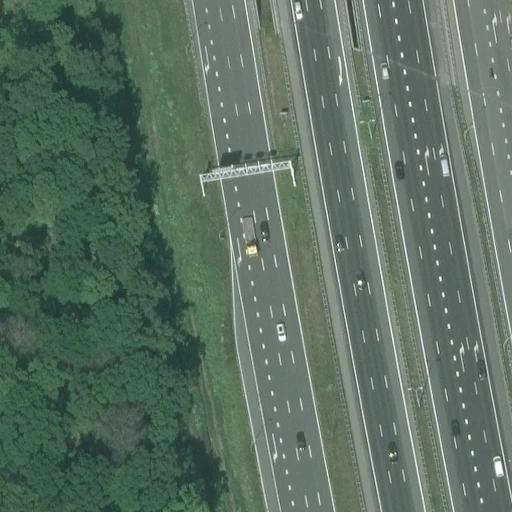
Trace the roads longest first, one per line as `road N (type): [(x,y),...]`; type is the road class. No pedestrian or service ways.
road 1 (motorway): [(484,511),(391,0)]
road 2 (trunk): [(220,0),(312,511)]
road 3 (motorway): [(310,0),(401,511)]
road 4 (motorway): [(511,176),(481,0)]
